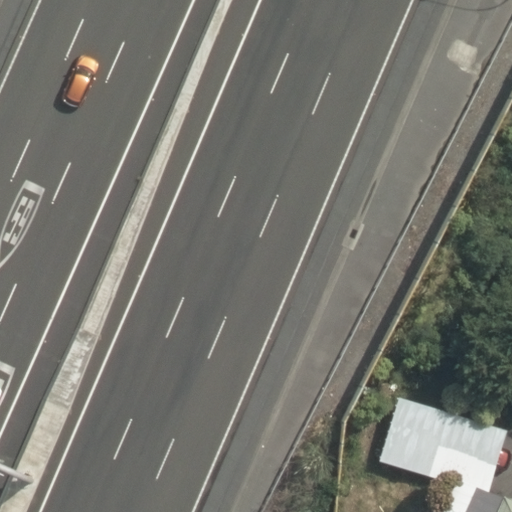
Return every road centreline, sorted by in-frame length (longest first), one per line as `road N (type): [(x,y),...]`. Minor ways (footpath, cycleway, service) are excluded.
road 1 (motorway): [(315,0),(92,511)]
road 2 (motorway): [(0,243),(105,0)]
